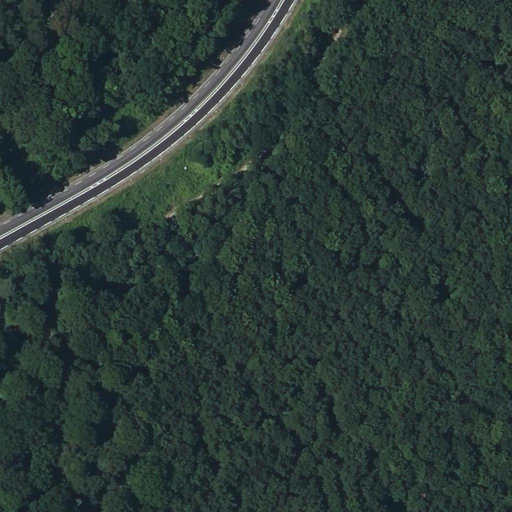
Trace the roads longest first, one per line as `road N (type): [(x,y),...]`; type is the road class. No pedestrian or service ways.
road 1 (primary): [(0,246),(187,128),(259,50),(288,0)]
road 2 (primary): [(275,0),(227,67),(153,139),(0,230)]
road 3 (track): [(0,154),(180,74),(232,0)]
road 4 (track): [(235,182),(0,275)]
road 5 (track): [(371,0),(332,44),(283,132),(235,182)]
